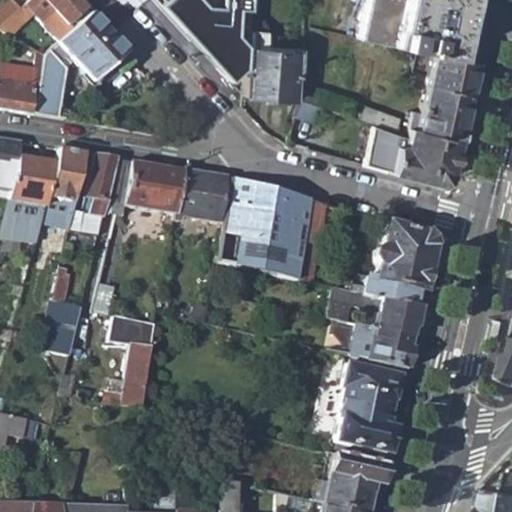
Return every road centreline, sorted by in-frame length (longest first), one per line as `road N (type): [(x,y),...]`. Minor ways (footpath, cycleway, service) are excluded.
road 1 (residential): [(0,130),(266,173)]
road 2 (residential): [(103,0),(266,173)]
road 3 (residential): [(266,173),(484,225)]
road 4 (primary): [(484,225),(435,443)]
road 5 (primary): [(511,103),(484,225)]
